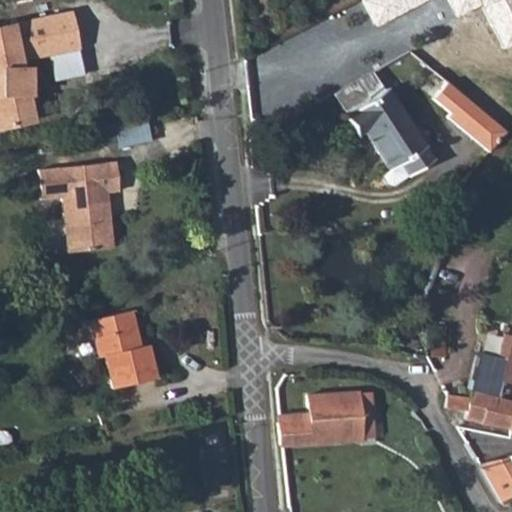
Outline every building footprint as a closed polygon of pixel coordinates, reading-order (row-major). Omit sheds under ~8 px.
[(361,0),(360,1),(374,27),(424,0),(361,0)] [(511,0),(443,0),(453,19),(475,7),(500,53),(511,46),(511,0)] [(86,56),(78,21),(0,38),(0,118),(5,140),(40,132),(34,105),(42,103),(38,76),(28,77),(26,69),(56,63),(86,56)] [(56,63),(63,92),(93,85),(86,56),(56,63)] [(446,81),(432,97),(450,112),(446,116),(488,151),(506,130),(446,81)] [(502,97),(495,86),(486,91),(493,102),(502,97)] [(377,134),(402,174),(413,166),(421,178),(446,164),(401,92),(357,119),(370,139),(377,134)] [(125,196),(121,165),(41,174),(44,206),(68,203),(73,255),(119,250),(114,196),(125,196)] [(413,166),(402,174),(395,178),(400,186),(407,187),(421,178),(413,166)] [(147,357),(140,321),(99,331),(107,366),(117,365),(123,393),(161,383),(157,356),(147,357)] [(472,340),(467,370),(490,374),(494,375),(511,380),(511,329),(502,328),(499,346),(472,340)] [(508,428),(511,396),(511,393),(492,389),(488,388),(490,374),(467,370),(466,382),(456,383),(454,389),(457,393),(453,392),(450,407),(462,410),(461,418),(508,428)] [(277,412),(279,443),(373,436),(368,388),(306,392),(307,410),(277,412)] [(453,392),(441,391),(440,407),(450,407),(453,392)] [(497,500),(511,491),(511,473),(504,458),(476,463),(497,500)]
